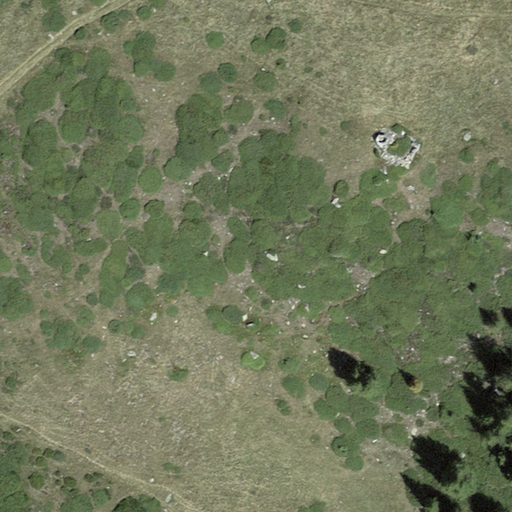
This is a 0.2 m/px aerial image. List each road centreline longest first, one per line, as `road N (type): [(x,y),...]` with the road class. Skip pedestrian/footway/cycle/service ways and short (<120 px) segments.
road 1 (track): [(133,0),(51,41),(0,98)]
road 2 (track): [(511,14),(365,0)]
